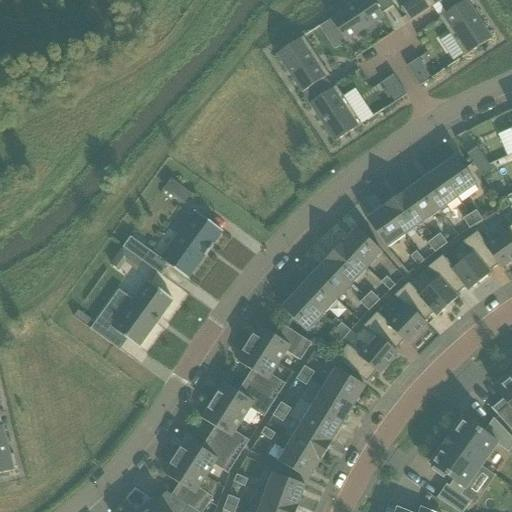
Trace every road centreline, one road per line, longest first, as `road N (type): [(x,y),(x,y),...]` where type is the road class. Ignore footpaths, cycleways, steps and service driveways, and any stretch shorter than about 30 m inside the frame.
road 1 (residential): [(71,511),(112,483),(181,395),(228,304),(309,224),(390,151),(511,83)]
road 2 (residential): [(343,511),(384,435),(440,371),(511,312)]
